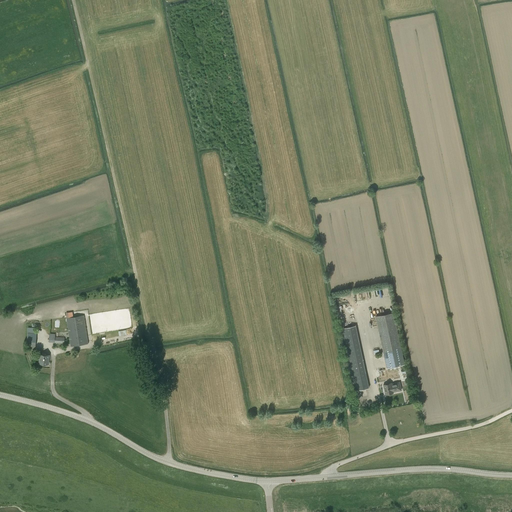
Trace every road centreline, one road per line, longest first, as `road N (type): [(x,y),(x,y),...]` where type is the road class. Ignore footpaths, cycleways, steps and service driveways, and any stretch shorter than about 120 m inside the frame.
road 1 (track): [(168,463),(162,388),(72,0)]
road 2 (tertiary): [(267,481),(168,463),(75,416),(0,395)]
road 3 (unclassified): [(329,476),(336,465),(389,445),(511,410)]
road 4 (tertiary): [(511,475),(438,468),(329,476)]
